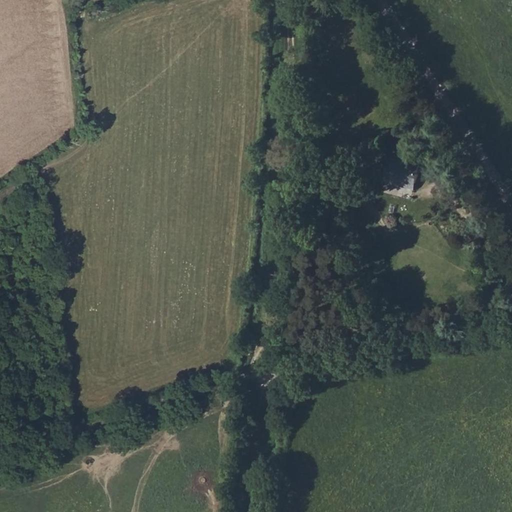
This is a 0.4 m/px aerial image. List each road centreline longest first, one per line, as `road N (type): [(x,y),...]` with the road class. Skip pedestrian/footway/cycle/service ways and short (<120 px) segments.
road 1 (track): [(511,330),(233,380),(0,460)]
road 2 (track): [(247,511),(293,0)]
road 3 (tertiary): [(511,201),(383,0)]
